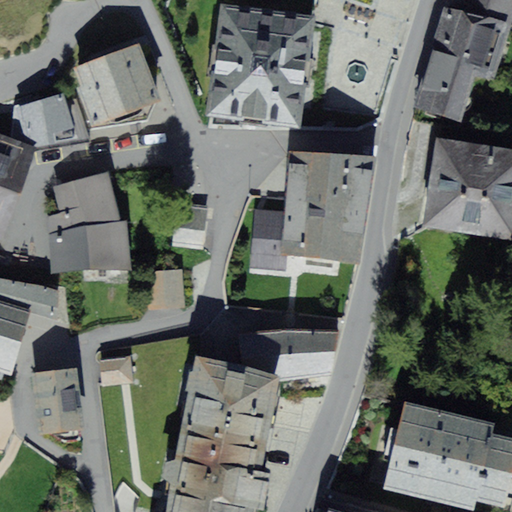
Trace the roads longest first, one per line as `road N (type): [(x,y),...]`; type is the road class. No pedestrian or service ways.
road 1 (residential): [(102,511),(78,349),(113,336),(200,328),(238,145)]
road 2 (residential): [(293,511),(356,338),(388,140)]
road 3 (residential): [(211,147),(192,126),(142,0)]
road 4 (residential): [(238,145),(388,140)]
road 5 (residential): [(388,140),(428,0)]
